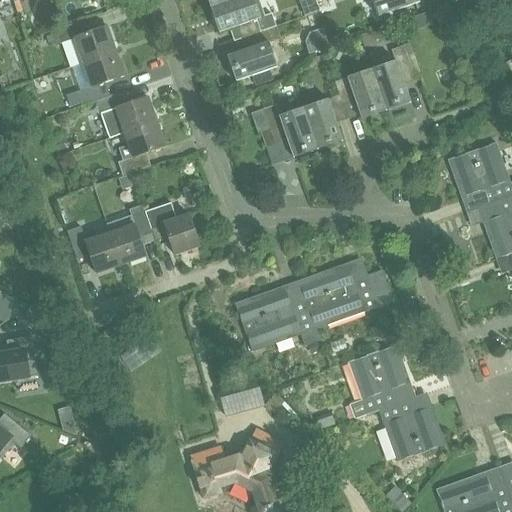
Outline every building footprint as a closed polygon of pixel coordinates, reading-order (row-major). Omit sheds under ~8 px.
[(207,0),(210,8),(234,0),(207,0)] [(237,27),(241,39),(265,30),(261,19),(254,0),(234,0),(210,8),(219,33),(237,27)] [(372,0),(378,17),(420,2),(419,0),(372,0)] [(19,1),(13,3),(17,14),(23,12),(19,1)] [(84,21),(56,31),(60,44),(75,39),(83,64),(116,53),(107,28),(88,34),(84,21)] [(227,56),(236,82),(277,67),(269,44),(281,39),(276,26),(265,30),(241,39),(245,50),(227,56)] [(56,31),(45,34),(49,43),(55,41),(56,45),(60,44),(56,31)] [(395,62),(373,69),(387,111),(410,103),(404,85),(417,80),(404,45),(391,50),(395,62)] [(76,92),(77,93),(81,104),(81,106),(96,101),(96,102),(110,97),(105,83),(124,76),(116,53),(83,64),(91,87),(76,92)] [(335,82),(348,120),(349,119),(345,106),(356,102),(362,120),(387,111),(373,69),(347,78),(335,82)] [(303,108),(318,150),(343,141),(336,124),(348,120),(335,82),(334,82),(339,96),(303,108)] [(110,97),(96,102),(100,114),(111,111),(119,135),(124,133),(125,135),(157,124),(148,98),(129,105),(125,92),(110,97)] [(81,104),(77,93),(66,96),(69,108),(81,104)] [(318,150),(303,108),(280,116),(276,105),(262,110),(269,129),(260,133),(266,148),(287,141),(293,158),(318,150)] [(241,117),(248,138),(260,134),(253,113),(241,117)] [(111,165),(115,178),(150,167),(146,153),(165,147),(157,124),(125,135),(128,145),(118,149),(122,161),(111,165)] [(211,173),(203,136),(174,142),(182,179),(211,173)] [(66,150),(63,140),(55,142),(58,152),(66,150)] [(447,161),(466,211),(511,194),(511,187),(496,143),(447,161)] [(252,190),(249,181),(251,180),(248,171),(242,173),(249,191),(252,190)] [(496,260),(511,254),(511,197),(478,210),(496,260)] [(148,203),(141,205),(151,234),(152,234),(154,241),(168,237),(175,256),(199,247),(188,214),(175,219),(170,204),(150,211),(148,203)] [(109,234),(120,266),(145,257),(139,239),(151,234),(141,205),(129,209),(131,217),(119,222),(121,229),(109,234)] [(90,255),(96,274),(120,266),(109,234),(86,242),(80,227),(67,232),(76,260),(90,255)] [(314,330),(316,330),(392,302),(381,271),(380,272),(381,274),(354,284),(347,264),(297,282),(304,301),(314,330)] [(314,330),(304,301),(291,306),(284,286),(235,304),(253,353),(301,335),(305,347),(308,346),(311,355),(322,351),(319,345),(318,341),(320,341),(320,339),(316,330),(314,330)] [(27,311),(29,326),(45,324),(40,302),(27,311)] [(0,382),(38,376),(32,337),(7,341),(8,347),(0,348),(0,382)] [(348,363),(362,401),(350,405),(355,419),(367,415),(366,413),(415,395),(397,345),(348,363)] [(230,391),(217,395),(223,416),(236,413),(230,391)] [(284,402),(275,395),(270,401),(278,409),(284,402)] [(378,412),(397,463),(446,445),(427,395),(378,412)] [(0,459),(14,442),(22,448),(31,436),(5,415),(0,420),(0,459)] [(315,420),(318,430),(332,426),(328,415),(315,420)] [(222,493),(220,488),(234,483),(252,492),(256,505),(251,507),(252,511),(284,511),(273,474),(270,472),(278,455),(277,454),(282,443),(255,430),(250,441),(249,441),(242,456),(239,455),(225,460),(221,447),(191,457),(204,499),(222,493)] [(443,511),(511,511),(511,506),(509,498),(497,502),(486,472),(436,490),(443,511)] [(385,496),(401,511),(403,511),(412,504),(395,486),(385,496)]
